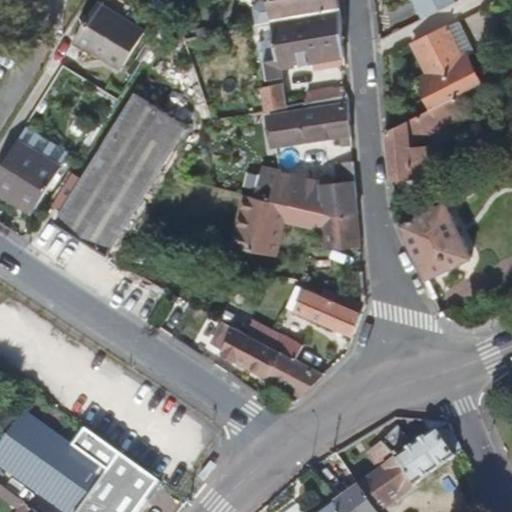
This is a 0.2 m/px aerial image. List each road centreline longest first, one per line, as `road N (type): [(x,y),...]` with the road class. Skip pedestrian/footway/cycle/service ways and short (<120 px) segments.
road 1 (residential): [(358,0),(383,262),(398,315),(437,375)]
road 2 (residential): [(0,250),(294,443)]
road 3 (secondary): [(294,443),(437,375)]
road 4 (residential): [(511,511),(437,375)]
